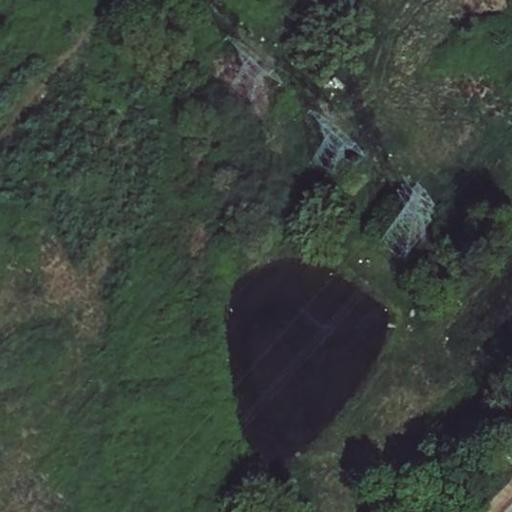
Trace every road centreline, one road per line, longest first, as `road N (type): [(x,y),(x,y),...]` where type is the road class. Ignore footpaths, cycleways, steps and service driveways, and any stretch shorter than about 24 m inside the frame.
road 1 (track): [(427,225),(208,0)]
road 2 (track): [(0,135),(118,0)]
